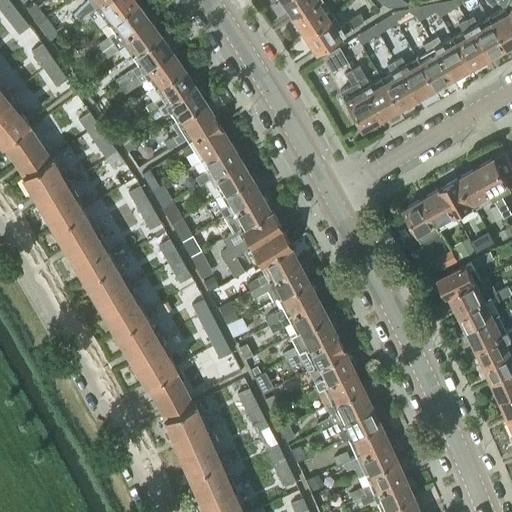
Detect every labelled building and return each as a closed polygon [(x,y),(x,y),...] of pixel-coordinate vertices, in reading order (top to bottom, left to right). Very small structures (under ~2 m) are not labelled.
[(5,0),(0,4),(0,9),(2,13),(13,5),(8,0),(5,0)] [(46,15),(34,0),(26,6),(50,38),(59,32),(46,15)] [(87,11),(94,6),(102,0),(86,0),(74,13),(78,18),(87,11)] [(102,0),(94,6),(87,11),(92,17),(99,12),(106,22),(135,2),(132,0),(102,0)] [(280,0),(291,16),(315,0),(280,0)] [(315,0),(291,16),(303,33),(331,14),(321,0),(315,0)] [(457,4),(454,0),(442,0),(432,2),(436,8),(439,14),(457,4)] [(511,0),(496,0),(502,6),(511,16),(511,0)] [(108,34),(96,43),(101,49),(118,37),(146,18),(135,2),(106,22),(114,32),(109,35),(108,34)] [(436,8),(432,2),(412,6),(415,13),(418,19),(436,8)] [(458,7),(485,56),(503,46),(486,16),(475,22),(465,3),(458,7)] [(2,13),(7,19),(18,11),(13,5),(2,13)] [(415,13),(412,6),(397,9),(391,13),(395,21),(397,23),(415,13)] [(486,16),(503,46),(511,40),(511,16),(502,6),(486,16)] [(451,36),(467,66),(485,56),(458,7),(451,11),(458,23),(457,23),(461,30),(451,36)] [(12,25),(22,17),(18,11),(7,19),(12,25)] [(395,21),(391,13),(373,23),(378,31),(395,21)] [(331,14),(303,33),(315,51),(361,21),(357,14),(339,25),(331,14)] [(12,25),(18,33),(28,25),(22,17),(12,25)] [(146,18),(118,37),(101,49),(107,57),(119,48),(118,47),(123,44),(130,53),(158,34),(146,18)] [(373,23),(356,34),(361,42),(378,31),(373,23)] [(451,36),(439,42),(429,24),(422,28),(433,46),(450,76),(467,66),(451,36)] [(450,76),(433,46),(422,28),(416,31),(426,50),(415,56),(432,86),(450,76)] [(158,34),(130,53),(137,64),(114,78),(119,85),(170,50),(158,34)] [(31,49),(35,56),(45,48),(41,42),(31,49)] [(387,48),(414,96),(432,86),(415,56),(404,62),(394,44),(387,48)] [(338,46),(322,56),(332,72),(348,62),(347,60),(338,46)] [(35,56),(39,62),(50,54),(45,48),(35,56)] [(380,76),(397,106),(414,96),(387,48),(380,51),(387,63),(385,65),(389,71),(380,76)] [(170,50),(119,85),(124,92),(142,81),(141,80),(146,76),(153,86),(181,66),(170,50)] [(39,62),(43,67),(54,60),(50,54),(39,62)] [(368,83),(358,64),(359,64),(354,56),(347,60),(348,62),(351,68),(358,80),(361,87),(378,117),(397,106),(380,76),(368,83)] [(43,67),(47,73),(58,66),(54,60),(43,67)] [(47,73),(51,79),(62,72),(58,66),(47,73)] [(153,86),(160,96),(154,100),(154,99),(145,105),(149,112),(192,83),(181,66),(153,86)] [(351,84),(358,80),(351,68),(344,72),(351,84)] [(51,79),(56,85),(61,94),(72,86),(62,72),(51,79)] [(378,117),(361,87),(358,80),(351,84),(340,91),(360,127),(378,117)] [(192,83),(149,112),(150,112),(154,118),(168,109),(175,119),(204,100),(192,83)] [(7,95),(0,100),(0,140),(1,140),(25,120),(26,119),(7,95)] [(216,120),(214,117),(204,100),(175,119),(170,121),(177,130),(163,139),(167,147),(185,135),(187,139),(216,120)] [(78,118),(84,126),(94,118),(89,110),(78,118)] [(94,118),(84,126),(89,134),(100,127),(94,118)] [(2,142),(21,171),(48,155),(29,125),(27,122),(25,120),(1,140),(2,142)] [(189,141),(180,146),(185,154),(193,149),(199,159),(228,140),(216,120),(187,139),(189,141)] [(137,143),(126,126),(116,133),(127,150),(137,143)] [(89,134),(93,139),(103,131),(100,127),(89,134)] [(93,139),(97,144),(107,137),(103,131),(93,139)] [(97,144),(101,150),(111,143),(107,137),(97,144)] [(228,140),(199,159),(205,169),(194,175),(199,183),(210,176),(239,157),(228,140)] [(111,143),(101,150),(105,156),(116,149),(111,143)] [(116,149),(105,156),(109,162),(120,155),(116,149)] [(493,157),(475,167),(492,197),(510,186),(511,184),(511,174),(503,152),(493,158),(493,157)] [(19,172),(35,199),(65,181),(49,154),(48,155),(21,171),(19,172)] [(120,155),(109,162),(113,167),(123,160),(120,155)] [(239,157),(210,176),(220,192),(249,174),(239,157)] [(159,184),(149,167),(141,171),(151,188),(159,184)] [(475,167),(457,178),(474,207),(492,197),(475,167)] [(220,192),(226,204),(219,207),(223,214),(259,192),(249,174),(220,192)] [(457,178),(439,188),(456,217),(474,207),(457,178)] [(35,199),(51,225),(81,207),(65,181),(35,199)] [(159,184),(151,188),(161,205),(173,198),(163,182),(159,184)] [(138,183),(127,190),(131,196),(142,190),(138,183)] [(439,188),(421,198),(438,227),(456,217),(439,188)] [(142,190),(131,196),(134,202),(146,196),(142,190)] [(259,192),(223,214),(233,231),(271,208),(270,207),(269,208),(259,192)] [(146,196),(134,202),(138,209),(149,202),(146,196)] [(173,198),(161,205),(171,222),(183,216),(173,198)] [(446,240),(438,227),(421,198),(404,208),(420,238),(421,239),(421,240),(422,241),(423,241),(424,241),(426,242),(431,239),(436,246),(446,240)] [(138,209),(141,215),(153,209),(149,202),(138,209)] [(51,225),(66,251),(96,233),(81,207),(51,225)] [(280,225),(271,208),(233,231),(222,237),(228,247),(219,252),(224,260),(234,253),(244,247),(280,225)] [(141,215),(145,221),(156,215),(153,209),(141,215)] [(145,221),(149,228),(160,221),(156,215),(145,221)] [(183,216),(171,222),(181,239),(191,233),(183,216)] [(244,247),(253,264),(258,261),(288,244),(280,225),(244,247)] [(66,251),(82,277),(112,259),(96,233),(66,251)] [(191,233),(181,239),(189,254),(200,248),(191,233)] [(475,252),(494,242),(489,233),(470,243),(475,252)] [(157,243),(161,249),(172,243),(168,236),(157,243)] [(468,238),(454,246),(461,259),(461,260),(475,252),(470,243),(468,238)] [(172,243),(161,249),(164,255),(175,249),(172,243)] [(245,281),(248,289),(249,288),(267,278),(297,261),(288,244),(258,261),(263,271),(256,275),(245,281)] [(200,248),(189,254),(201,276),(212,270),(200,248)] [(175,249),(164,255),(168,262),(179,255),(175,249)] [(433,260),(438,270),(456,261),(451,250),(433,260)] [(437,276),(446,294),(478,278),(473,267),(491,257),(488,250),(469,260),(437,276)] [(234,253),(224,260),(233,275),(244,270),(234,253)] [(168,262),(171,268),(182,262),(179,255),(168,262)] [(82,277),(97,303),(127,285),(112,259),(82,277)] [(297,261),(267,278),(249,288),(253,296),(266,289),(271,298),(276,295),(306,279),(297,261)] [(171,268),(175,274),(186,268),(182,262),(171,268)] [(175,274),(178,281),(190,274),(186,268),(175,274)] [(217,283),(212,274),(203,279),(208,288),(217,283)] [(448,294),(456,311),(487,296),(478,278),(446,294),(446,295),(448,294)] [(276,295),(282,306),(264,317),(267,322),(285,313),(316,297),(306,279),(276,295)] [(97,303),(113,330),(143,311),(127,285),(97,303)] [(456,311),(465,328),(496,313),(487,296),(456,311)] [(202,297),(190,303),(193,308),(205,302),(202,297)] [(316,297),(285,313),(267,322),(272,331),(289,321),(294,330),(325,314),(316,297)] [(234,309),(228,299),(216,305),(222,315),(234,309)] [(205,302),(193,308),(196,314),(208,308),(205,302)] [(208,308),(196,314),(200,320),(211,314),(208,308)] [(226,323),(238,317),(234,309),(222,315),(226,323)] [(113,330),(128,356),(158,338),(143,311),(113,330)] [(465,328),(474,346),(505,331),(496,313),(465,328)] [(200,320),(203,327),(215,321),(211,314),(200,320)] [(325,314),(294,330),(289,333),(294,345),(282,351),(285,357),(303,348),(334,332),(325,314)] [(248,327),(241,315),(238,317),(226,323),(232,335),(248,327)] [(203,327),(206,333),(218,327),(215,321),(203,327)] [(206,333),(209,338),(220,332),(218,327),(206,333)] [(474,346),(483,363),(511,349),(511,344),(505,331),(474,346)] [(209,338),(214,347),(225,342),(220,332),(209,338)] [(334,332),(303,348),(285,357),(289,365),(301,359),(307,369),(308,368),(312,366),(343,350),(334,332)] [(144,382),(145,381),(173,365),(174,364),(158,338),(128,356),(144,382)] [(245,340),(237,344),(244,358),(252,354),(245,340)] [(214,347),(219,357),(230,351),(225,342),(214,347)] [(511,349),(483,363),(491,381),(511,371),(511,349)] [(343,350),(312,366),(308,368),(317,385),(321,383),(352,368),(343,350)] [(260,371),(257,364),(251,366),(254,373),(260,371)] [(173,365),(145,381),(163,414),(192,401),(189,395),(173,365)] [(254,373),(252,374),(262,393),(274,387),(265,368),(260,371),(254,373)] [(321,383),(317,385),(306,391),(310,399),(319,394),(323,404),(325,403),(330,401),(361,385),(352,368),(321,383)] [(511,393),(511,371),(491,381),(499,399),(511,393)] [(361,385),(330,401),(325,403),(330,414),(316,421),(320,427),(369,403),(361,385)] [(248,386),(236,392),(240,398),(251,393),(248,386)] [(251,393),(240,398),(243,405),(255,399),(251,393)] [(507,417),(511,414),(511,393),(499,399),(507,417)] [(255,399),(243,405),(246,411),(258,405),(255,399)] [(161,415),(174,443),(206,429),(193,401),(192,401),(163,414),(161,415)] [(342,438),(347,436),(378,421),(369,403),(320,427),(324,435),(337,428),(342,438)] [(246,411),(250,418),(261,412),(258,405),(246,411)] [(250,418),(253,424),(264,418),(261,412),(250,418)] [(272,433),(264,418),(253,424),(260,438),(272,433)] [(347,436),(355,454),(386,439),(378,421),(347,436)] [(295,435),(288,422),(279,426),(285,440),(295,435)] [(174,443),(186,471),(218,457),(206,429),(174,443)] [(260,438),(267,452),(279,447),(272,433),(260,438)] [(386,439),(355,454),(349,457),(342,460),(346,468),(353,465),(358,474),(363,472),(395,457),(386,439)] [(306,456),(299,443),(289,448),(295,461),(306,456)] [(279,447),(267,452),(270,459),(282,453),(279,447)] [(342,460),(349,457),(345,449),(332,454),(335,462),(342,460)] [(282,453),(270,459),(273,465),(285,460),(282,453)] [(186,471),(198,499),(230,485),(218,457),(186,471)] [(363,472),(371,490),(403,476),(395,457),(363,472)] [(273,465),(276,472),(288,466),(285,460),(273,465)] [(276,472),(279,478),(291,473),(288,466),(276,472)] [(279,478),(283,485),(294,479),(291,473),(279,478)] [(323,484),(318,473),(306,478),(310,490),(323,484)] [(359,495),(362,502),(375,497),(379,508),(411,494),(403,476),(371,490),(366,492),(365,492),(359,495)] [(198,499),(204,511),(242,511),(230,485),(198,499)] [(363,485),(350,491),(353,498),(359,495),(365,492),(366,492),(363,485)] [(418,511),(411,494),(379,508),(381,511),(418,511)] [(289,501),(293,507),(304,502),(301,495),(289,501)] [(304,502),(293,507),(294,511),(300,511),(307,509),(304,502)]
